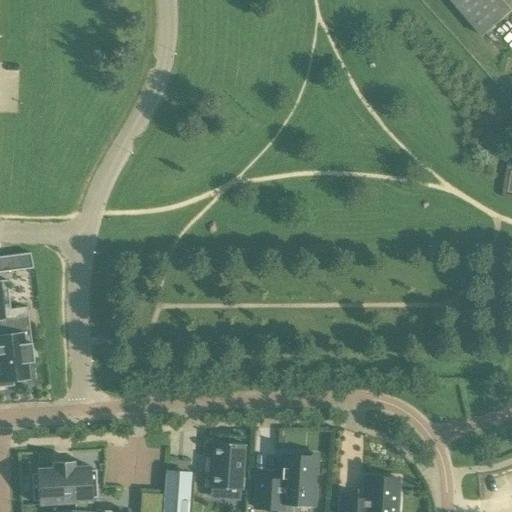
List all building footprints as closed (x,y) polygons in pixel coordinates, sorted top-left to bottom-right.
[(511,25),(511,0),(451,0),(484,38),(496,27),(502,34),(511,25)] [(32,252),(0,256),(0,272),(33,268),(32,252)] [(0,387),(14,386),(13,382),(30,380),(28,363),(34,362),(31,338),(25,338),(22,314),(5,317),(0,281),(0,280),(0,387)] [(211,474),(207,473),(206,488),(242,490),(245,445),(224,443),(213,443),(211,474)] [(315,487),(313,487),(314,472),(316,472),(317,455),(304,454),(304,457),(283,455),(281,481),(257,479),(255,508),(279,510),(279,503),(297,504),(297,507),(311,508),(311,505),(314,506),(315,487)] [(75,503),(90,503),(90,502),(92,502),(92,498),(97,498),(96,470),(91,471),(90,466),(74,467),(74,462),(75,462),(75,461),(52,463),(53,468),(36,469),(37,473),(32,474),(33,501),(38,501),(38,505),(75,503)] [(167,473),(166,494),(164,511),(186,511),(189,474),(167,473)] [(396,511),(398,479),(366,477),(365,500),(342,498),(341,511),(396,511)] [(90,511),(90,503),(75,503),(74,511),(70,511),(109,511),(110,511),(111,511),(96,510),(96,511),(90,511)]
